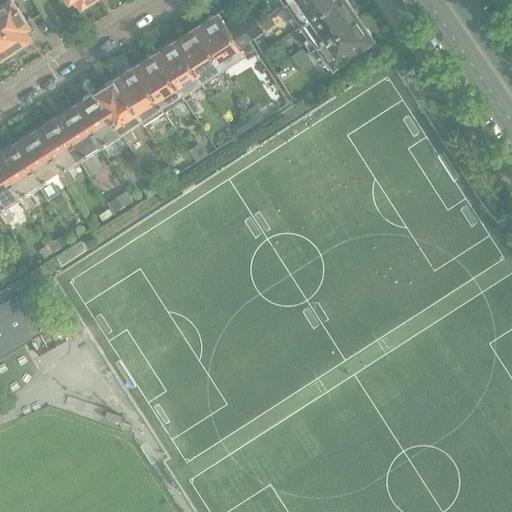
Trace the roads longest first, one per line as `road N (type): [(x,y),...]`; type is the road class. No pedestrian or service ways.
road 1 (residential): [(0,107),(165,0)]
road 2 (secondary): [(425,0),(511,125)]
